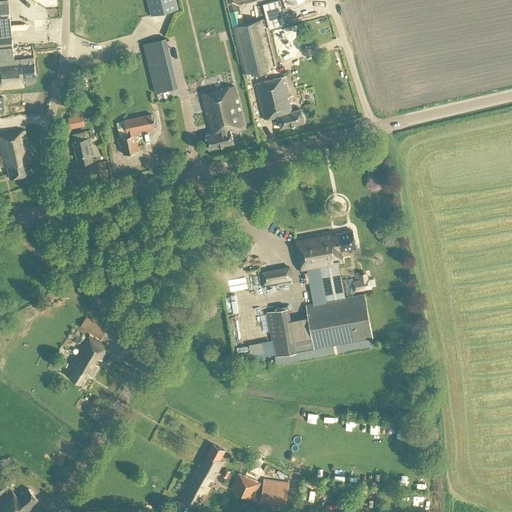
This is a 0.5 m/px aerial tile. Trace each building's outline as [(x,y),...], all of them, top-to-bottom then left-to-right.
[(147,0),(151,15),(178,8),(175,0),(147,0)] [(226,0),(244,73),(276,65),(267,30),(264,18),(244,23),(239,5),(257,0),(226,0)] [(0,65),(3,65),(9,65),(9,64),(14,63),(14,59),(8,4),(0,4),(0,65)] [(290,38),(302,35),(301,27),(288,30),(290,38)] [(143,43),(155,92),(177,86),(165,37),(143,43)] [(0,65),(0,88),(24,86),(23,77),(35,76),(34,57),(21,58),(14,59),(14,63),(9,64),(9,65),(3,65),(0,65)] [(301,109),(292,111),(290,103),(291,103),(285,77),(256,84),(264,119),(278,116),(281,128),(304,122),(301,109)] [(241,113),(234,85),(201,94),(211,133),(205,135),(209,148),(234,142),(230,129),(244,126),(241,113)] [(124,119),(125,121),(116,123),(119,137),(118,138),(119,145),(122,144),(124,154),(139,150),(135,132),(154,127),(153,123),(155,123),(154,118),(152,118),(151,114),(124,119)] [(70,129),(83,126),(81,115),(67,118),(70,129)] [(0,154),(0,166),(4,166),(4,167),(7,166),(10,178),(31,174),(28,162),(32,161),(25,129),(0,134),(0,148),(1,155),(0,154)] [(88,138),(73,141),(78,164),(93,160),(88,138)] [(331,231),(295,238),(301,272),(320,269),(325,298),(326,301),(306,305),(308,316),(311,336),(293,339),(289,320),(287,308),(267,312),(275,356),(372,338),(364,294),(344,298),(338,266),(344,264),(341,250),(355,248),(352,230),(331,234),(331,231)] [(289,266),(260,272),(263,287),(292,281),(289,266)] [(36,310),(50,302),(47,296),(33,305),(36,310)] [(80,327),(100,339),(106,330),(86,317),(80,327)] [(102,360),(109,348),(88,336),(72,363),(73,364),(70,368),(69,367),(65,374),(83,385),(89,375),(91,377),(98,366),(96,364),(99,359),(102,360)] [(200,461),(181,497),(200,507),(210,487),(208,486),(210,480),(213,481),(223,462),(220,460),(225,450),(213,444),(203,462),(200,461)] [(0,466),(2,469),(12,461),(9,457),(0,463),(0,466)] [(228,478),(230,471),(225,469),(222,475),(228,478)] [(238,473),(236,477),(231,489),(254,499),(261,483),(254,480),(238,473)] [(285,503),(288,482),(265,479),(261,500),(285,503)] [(0,494),(9,487),(5,482),(1,486),(0,485),(0,494)] [(29,511),(28,510),(39,501),(29,488),(17,497),(12,491),(0,500),(0,511),(29,511)]
